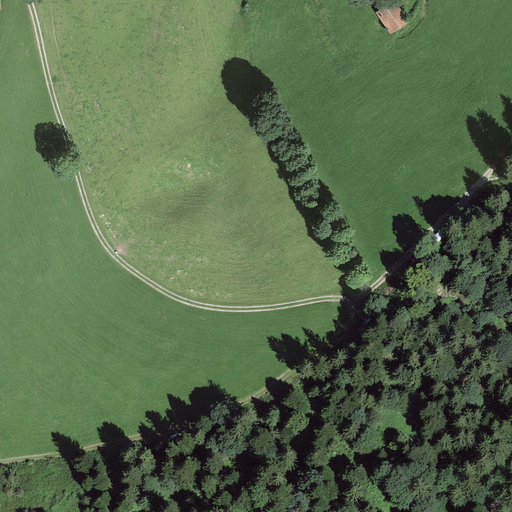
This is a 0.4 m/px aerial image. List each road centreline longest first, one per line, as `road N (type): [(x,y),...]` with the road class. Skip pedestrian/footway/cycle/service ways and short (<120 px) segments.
road 1 (track): [(0,462),(190,422),(267,388),(324,348),(348,324),(352,303),(455,209)]
road 2 (track): [(352,303),(322,298),(274,311),(191,304),(117,254),(84,185),(29,0)]
